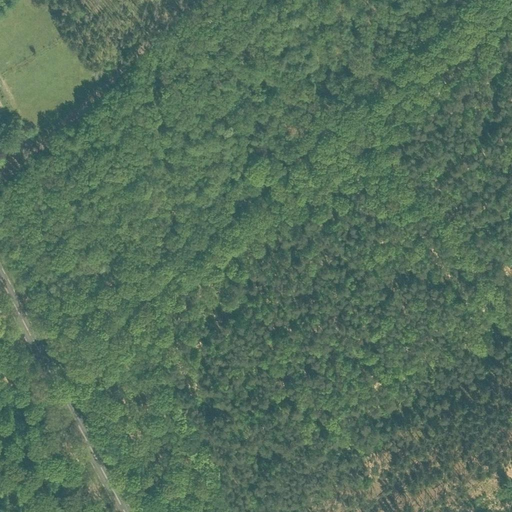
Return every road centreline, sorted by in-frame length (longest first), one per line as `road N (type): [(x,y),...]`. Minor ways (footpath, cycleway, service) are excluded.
road 1 (track): [(49,369),(334,112)]
road 2 (primary): [(124,511),(0,277)]
